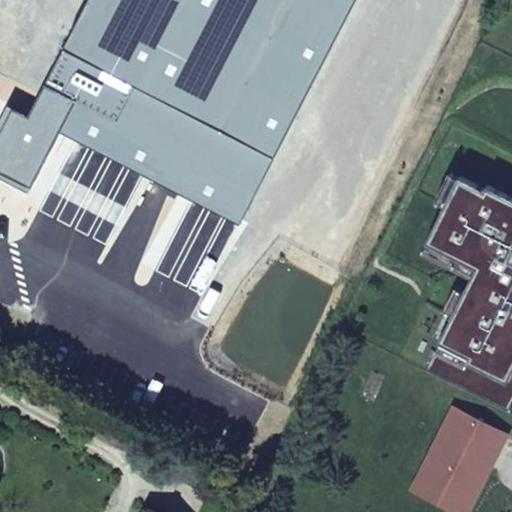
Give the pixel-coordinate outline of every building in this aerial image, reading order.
[(430,371),(511,412),(511,179),(473,160),(464,177),(450,207),(433,242),(483,267),(478,275),(471,291),(458,316),(430,371)] [(456,172),(441,202),(450,207),(464,177),(456,172)] [(483,267),(433,242),(428,250),(478,275),(483,267)] [(458,316),(471,291),(464,288),(451,312),(458,316)] [(458,409),(423,479),(459,497),(454,508),(462,511),(472,511),(511,435),(458,409)] [(106,468),(92,460),(87,470),(101,477),(106,468)] [(423,479),(418,490),(454,508),(459,497),(423,479)]
